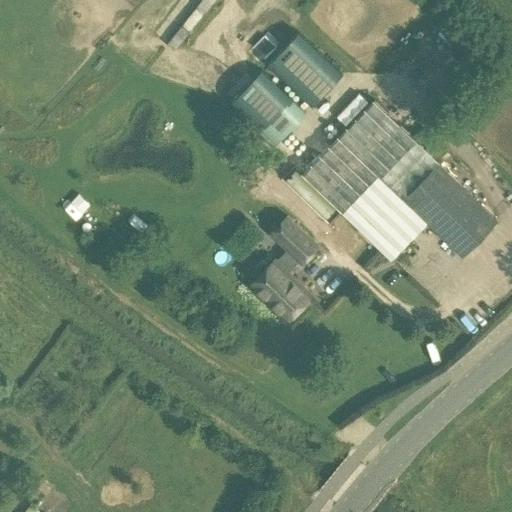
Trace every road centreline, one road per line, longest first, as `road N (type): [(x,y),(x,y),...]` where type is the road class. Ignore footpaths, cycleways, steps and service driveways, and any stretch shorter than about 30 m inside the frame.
road 1 (track): [(0,179),(146,313),(391,460),(452,511)]
road 2 (secondary): [(349,511),(413,438),(511,351)]
